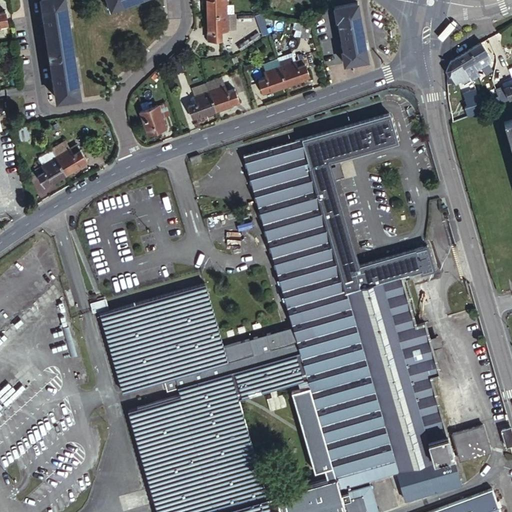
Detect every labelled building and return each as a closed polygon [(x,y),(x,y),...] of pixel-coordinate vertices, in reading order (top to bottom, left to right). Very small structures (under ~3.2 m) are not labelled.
[(69,7),(68,0),(43,0),(58,98),(82,94),(80,77),(77,77),(75,61),(77,60),(72,22),(69,23),(67,7),(69,7)] [(206,0),(207,13),(227,12),(226,0),(206,0)] [(368,58),(365,38),(363,39),(360,21),(361,21),(358,1),(334,6),(338,23),(339,23),(344,45),(342,46),(345,63),(368,58)] [(0,26),(11,25),(9,18),(12,18),(12,13),(8,14),(8,11),(0,12),(0,26)] [(236,26),(236,11),(227,12),(227,27),(236,26)] [(227,12),(207,13),(208,38),(222,37),(222,28),(227,28),(227,27),(227,12)] [(260,12),(256,13),(263,34),(268,32),(260,12)] [(310,24),(302,23),(300,35),(307,37),(310,24)] [(259,32),(239,45),(241,50),(262,36),(259,32)] [(482,43),(468,51),(475,62),(489,54),(482,43)] [(451,62),(447,71),(451,77),(452,76),(455,82),(460,79),(464,85),(479,77),(476,73),(475,71),(477,69),(474,63),(475,62),(468,51),(451,62)] [(293,52),(278,58),(281,65),(295,60),(293,52)] [(475,71),(476,73),(489,65),(493,61),(489,54),(475,62),(474,63),(477,69),(475,71)] [(298,66),(305,63),(303,57),(296,60),(298,66)] [(279,66),(286,84),(309,76),(305,63),(298,66),(296,60),(295,60),(281,65),(279,66)] [(263,92),(286,84),(279,66),(263,71),(265,77),(259,80),(263,92)] [(224,76),(208,82),(211,90),(227,84),(224,76)] [(161,81),(153,84),(156,93),(164,90),(161,81)] [(211,90),(208,82),(194,87),(197,95),(211,90)] [(227,84),(211,90),(217,109),(240,100),(236,88),(229,90),(227,84)] [(497,89),(503,102),(509,100),(509,99),(504,88),(504,87),(497,89)] [(468,116),(482,112),(475,88),(461,92),(468,116)] [(211,90),(197,95),(195,95),(197,101),(189,104),(194,117),(217,109),(211,90)] [(152,107),(146,109),(141,111),(148,132),(166,126),(158,104),(152,107)] [(245,157),(293,325),(227,345),(208,279),(168,291),(103,310),(127,391),(170,378),(177,399),(131,413),(160,511),(502,511),(493,487),(424,511),(378,511),(370,480),(397,472),(406,502),(463,485),(432,378),(442,375),(423,311),(414,314),(404,277),(422,271),(423,274),(436,270),(429,246),(360,267),(330,163),(398,143),(391,115),(245,157)] [(37,121),(29,123),(30,136),(39,135),(37,121)] [(68,141),(54,149),(54,150),(58,156),(72,147),(68,141)] [(58,156),(68,173),(89,160),(82,148),(80,150),(75,152),(72,147),(58,156)] [(58,156),(54,150),(41,157),(45,164),(58,156)] [(46,186),(68,173),(58,156),(45,164),(36,169),(46,186)] [(106,296),(97,299),(100,306),(109,304),(106,296)] [(492,453),(484,426),(453,435),(462,466),(467,465),(465,460),(492,453)] [(397,506),(390,482),(377,485),(383,510),(397,506)]
